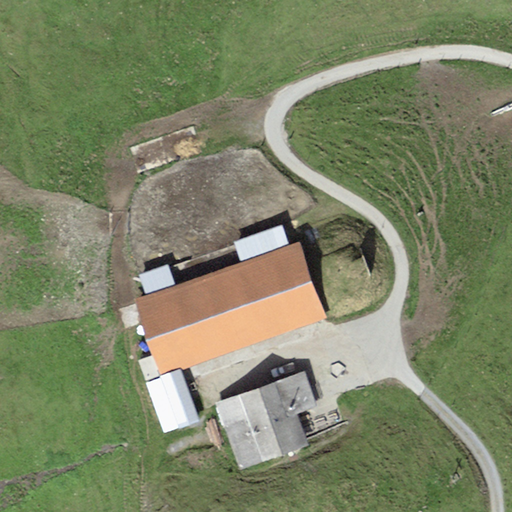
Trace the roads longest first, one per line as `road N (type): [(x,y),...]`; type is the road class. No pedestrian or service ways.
road 1 (track): [(511,60),(478,51),(367,61),(302,85),(274,122),(299,166),(380,218),(397,239),(402,269),(393,341),(402,367),(482,451),(496,511)]
road 2 (track): [(393,341),(343,344),(205,388)]
